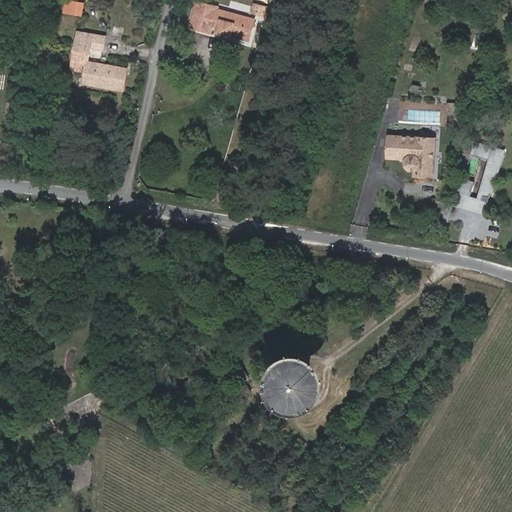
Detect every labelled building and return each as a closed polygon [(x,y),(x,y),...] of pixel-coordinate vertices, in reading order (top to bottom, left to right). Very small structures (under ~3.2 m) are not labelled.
[(81,16),(84,2),(74,0),(69,0),(66,13),(81,16)] [(234,27),(251,31),(255,19),(217,9),(218,6),(199,1),(192,27),(211,32),(213,27),(219,28),(226,30),(225,35),(231,36),(233,32),(234,27)] [(253,2),(250,13),(266,16),(268,5),(253,2)] [(250,36),(251,31),(234,27),(233,32),(250,36)] [(83,83),(123,90),(128,68),(89,60),(92,47),(104,49),(106,36),(78,31),(72,68),(82,69),(83,63),(87,63),(83,83)] [(458,127),(465,104),(448,103),(448,127),(458,127)] [(409,169),(410,169),(412,170),(414,170),(416,169),(415,174),(434,176),(437,137),(391,133),(389,155),(404,156),(404,158),(406,158),(406,160),(405,162),(405,164),(406,166),(407,167),(409,169)] [(455,207),(484,216),(502,154),(473,146),(470,157),(488,163),(477,201),(470,199),(474,184),(463,181),(455,207)] [(435,205),(431,218),(446,222),(449,209),(435,205)] [(297,347),(296,347),(294,346),(293,346),(291,346),(290,347),(289,347),(287,347),(286,347),(285,347),(283,348),(282,348),(281,348),(279,349),(278,349),(277,350),(276,351),(275,351),(273,352),(272,353),(271,353),(270,354),(269,355),(268,356),(267,357),(266,358),(265,359),(264,360),(263,361),(262,362),(262,363),(261,364),(260,365),(260,367),(259,368),(258,369),(258,370),(257,372),(257,373),(257,374),(256,376),(256,377),(256,378),(256,380),(256,381),(255,382),(255,384),(255,385),(255,386),(256,388),(256,389),(256,390),(256,392),(257,393),(257,394),(257,396),(258,397),(258,398),(259,400),(259,401),(260,402),(261,403),(261,404),(262,405),(263,407),(264,408),(265,409),(266,410),(267,411),(268,412),(269,412),(270,413),(271,414),(272,415),(273,416),(274,416),(275,417),(277,418),(278,418),(279,419),(280,419),(282,420),(283,420),(284,420),(286,421),(287,421),(288,421),(290,421),(291,421),(292,421),(294,421),(295,421),(296,421),(298,421),(299,421),(300,421),(301,420),(303,420),(304,420),(305,419),(306,419),(307,418),(309,418),(310,417),(311,417),(312,416),(313,415),(314,415),(315,414),(316,413),(317,412),(318,412),(319,411),(320,410),(321,409),(322,408),(323,407),(323,406),(324,405),(325,404),(325,403),(326,401),(327,400),(327,399),(328,398),(328,397),(329,396),(329,394),(329,393),(330,392),(330,391),(330,389),(330,388),(330,387),(330,385),(330,384),(330,383),(330,382),(330,380),(330,379),(330,378),(330,377),(329,375),(329,374),(329,373),(328,372),(328,370),(327,369),(327,368),(326,367),(326,366),(325,365),(324,364),(324,362),(323,361),(322,360),(321,359),(320,358),(319,357),(318,356),(317,355),(316,354),(315,353),(314,353),(313,352),(311,351),(310,351),(309,350),(308,350),(307,349),(306,349),(304,348),(303,348),(302,348),(301,347),(299,347),(298,347),(297,347)]
